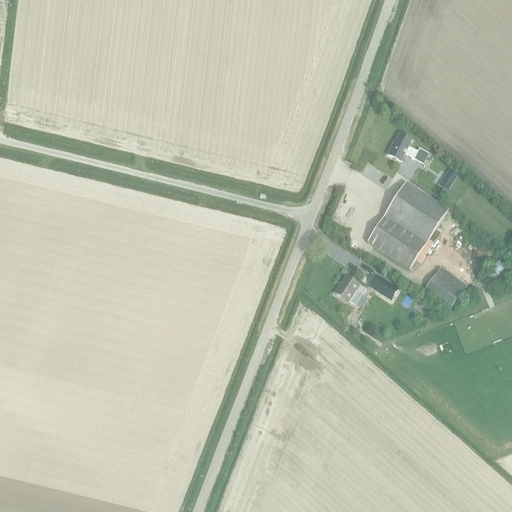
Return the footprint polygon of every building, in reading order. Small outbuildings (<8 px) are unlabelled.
[(419,150),(417,153),(409,148),(412,141),(400,135),(393,149),(391,148),(387,156),(401,163),(405,156),(423,166),(428,155),(419,150)] [(368,244),(410,272),(448,212),(406,185),(368,244)] [(486,214),(493,212),(489,200),(482,202),(486,214)] [(426,290),(452,309),(467,288),(441,269),(426,290)] [(370,289),(391,303),(399,291),(378,277),(370,289)] [(356,292),(363,296),(366,291),(346,278),(335,295),(349,304),(356,292)]
